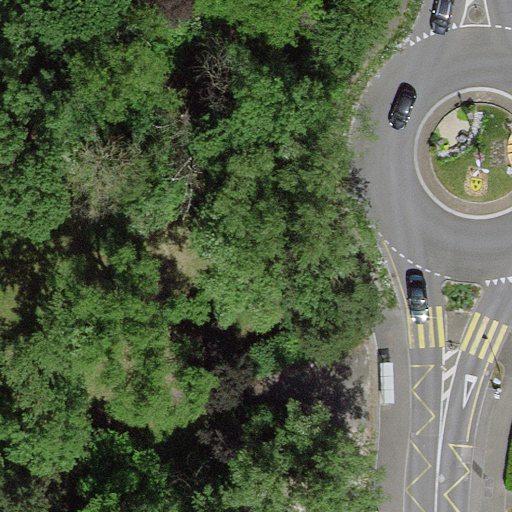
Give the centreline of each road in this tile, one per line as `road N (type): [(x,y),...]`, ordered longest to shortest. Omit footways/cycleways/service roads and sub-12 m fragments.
road 1 (tertiary): [(395,207),(429,328),(441,434)]
road 2 (tertiary): [(441,434),(511,291)]
road 3 (tertiary): [(395,207),(444,249),(475,256),(511,251)]
road 4 (tertiary): [(406,89),(381,146),(395,207)]
